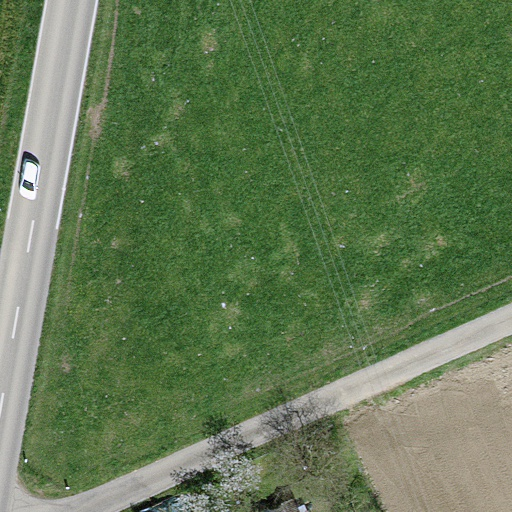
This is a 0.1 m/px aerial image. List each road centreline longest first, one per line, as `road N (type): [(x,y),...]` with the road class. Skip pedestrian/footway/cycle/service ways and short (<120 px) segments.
road 1 (track): [(511,316),(77,511)]
road 2 (tertiary): [(70,0),(0,403)]
